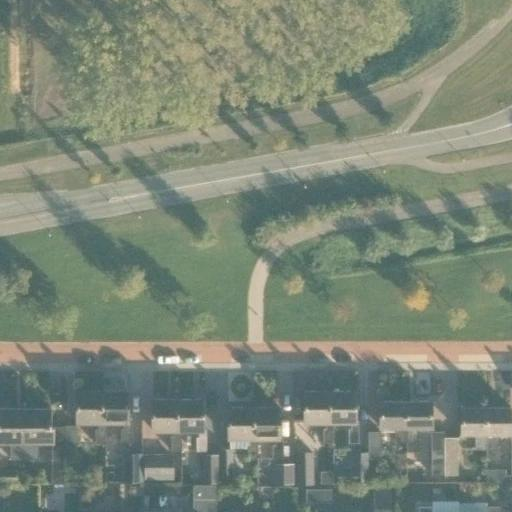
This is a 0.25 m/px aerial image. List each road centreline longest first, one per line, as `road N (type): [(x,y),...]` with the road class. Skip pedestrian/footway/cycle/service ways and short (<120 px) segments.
road 1 (secondary): [(511,114),(474,129),(0,213)]
road 2 (secondary): [(0,229),(511,134)]
road 3 (residential): [(0,353),(511,354)]
